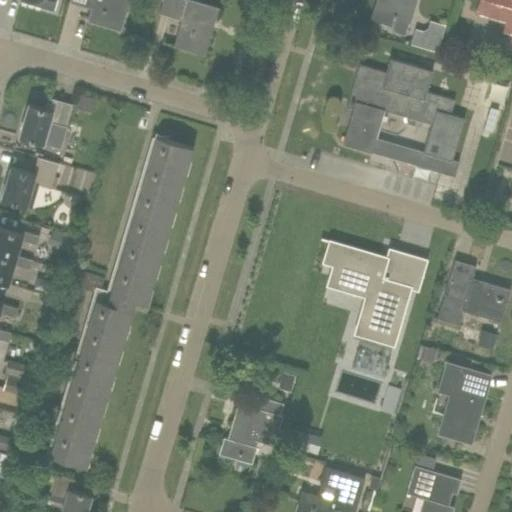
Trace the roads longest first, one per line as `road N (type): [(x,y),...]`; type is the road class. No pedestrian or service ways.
road 1 (residential): [(141,506),(242,162)]
road 2 (residential): [(511,242),(242,162)]
road 3 (residential): [(254,122),(0,53)]
road 4 (residential): [(254,122),(290,0)]
